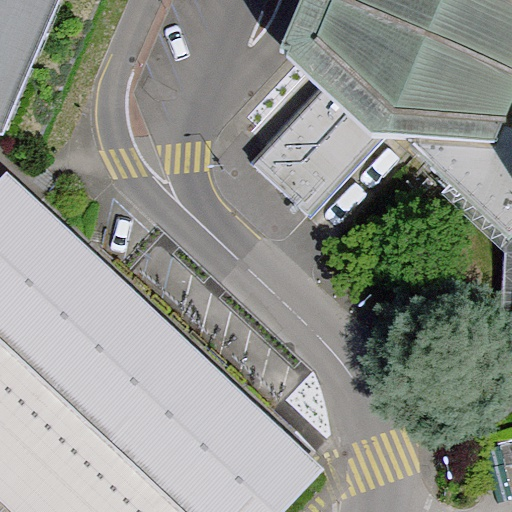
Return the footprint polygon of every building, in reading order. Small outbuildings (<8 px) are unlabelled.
[(0,0),(0,140),(4,142),(62,0),(0,0)] [(315,87),(321,92),(394,0),(308,0),(283,58),(315,87)] [(511,0),(394,0),(321,92),(382,143),(413,145),(511,234),(511,0)] [(382,143),(321,92),(255,164),(313,218),(382,143)] [(0,511),(285,511),(319,477),(12,175),(0,186),(0,511)]
